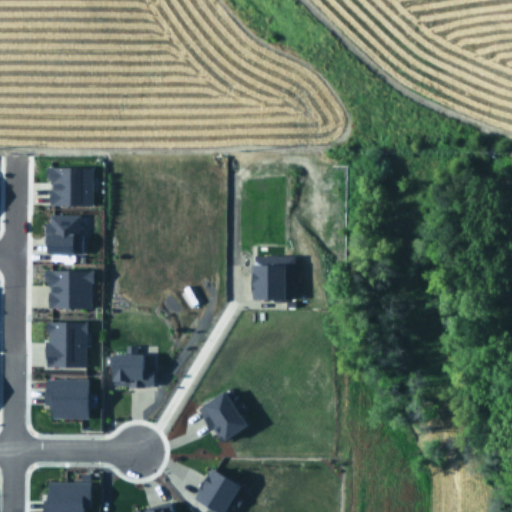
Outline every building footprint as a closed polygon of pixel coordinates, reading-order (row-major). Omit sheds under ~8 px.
[(91,165),(48,164),(47,202),(91,203),(91,165)] [(79,212),(48,212),(48,221),(42,221),(43,251),(79,250),(79,212)] [(248,297),(281,298),(282,296),(292,296),(293,253),(249,252),(248,297)] [(42,268),(42,281),(46,281),(47,305),(91,305),(90,267),(42,268)] [(42,365),(85,364),(84,344),(92,343),(91,330),(85,330),(85,319),(45,319),(45,341),(42,341),(42,365)] [(151,383),(151,366),(142,366),(142,351),(108,351),(108,383),(151,383)] [(84,415),(85,376),(42,376),(42,403),(48,403),(47,415),(84,415)] [(218,439),(243,422),(221,388),(195,406),(218,439)] [(189,495),(214,511),(218,511),(237,485),(209,466),(189,495)] [(87,479),(42,478),(42,511),(80,511),(80,505),(87,505),(87,479)]
